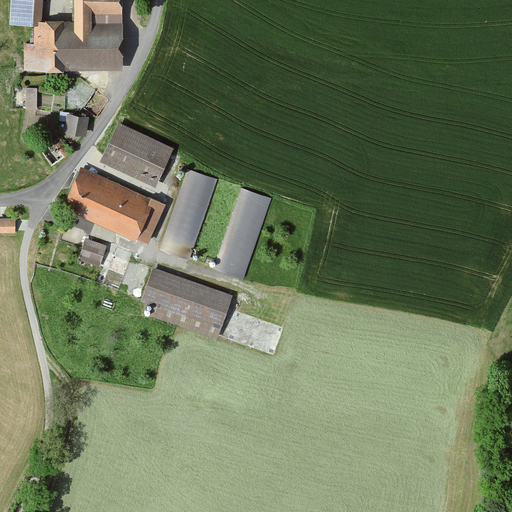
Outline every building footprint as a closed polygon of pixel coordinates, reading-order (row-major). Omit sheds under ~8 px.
[(43,0),(11,0),(12,25),(34,25),(34,46),(24,45),(23,63),(23,69),(123,71),(124,24),(114,24),(115,17),(122,18),(122,0),(74,0),(75,20),(44,20),(43,0)] [(81,85),(72,98),(82,105),(91,92),(81,85)] [(27,110),(38,110),(37,90),(27,90),(27,110)] [(89,117),(67,115),(66,132),(87,134),(89,117)] [(174,148),(118,123),(101,161),(156,186),(174,148)] [(70,153),(59,138),(38,154),(49,169),(70,153)] [(165,204),(82,167),(63,209),(146,246),(165,204)] [(218,180),(188,170),(161,251),(191,261),(218,180)] [(271,199),(241,189),(213,269),(243,280),(271,199)] [(16,219),(0,219),(0,235),(15,236),(16,219)] [(107,246),(86,239),(79,260),(101,267),(107,246)] [(234,296),(154,268),(142,302),(153,306),(149,316),(219,340),(234,296)]
